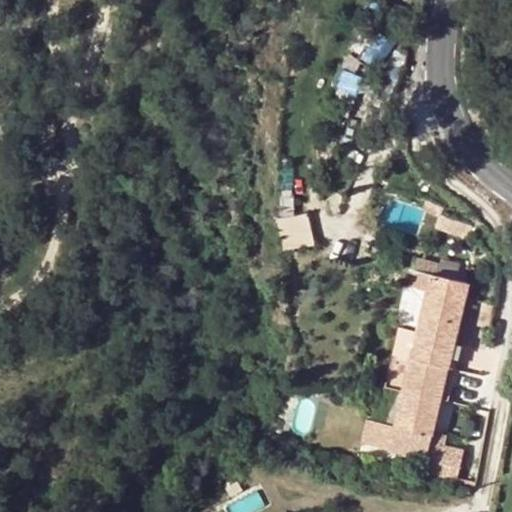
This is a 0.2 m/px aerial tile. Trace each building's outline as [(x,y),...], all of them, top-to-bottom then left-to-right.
[(430,264),(415,260),(408,287),(427,292),(417,333),(404,330),(397,356),(410,359),(402,393),(388,390),(380,423),(376,422),(367,461),(382,463),(391,425),(397,426),(395,436),(411,440),(413,431),(432,436),(468,285),(456,283),(427,275),(430,264)] [(459,271),(430,264),(427,275),(456,283),(459,271)] [(495,309),(497,296),(487,293),(485,307),(495,309)] [(404,330),(398,329),(392,355),(397,356),(404,330)] [(360,459),(367,461),(376,422),(369,420),(360,459)] [(411,440),(430,444),(432,436),(413,431),(411,440)] [(463,453),(430,444),(422,477),(457,485),(463,453)]
